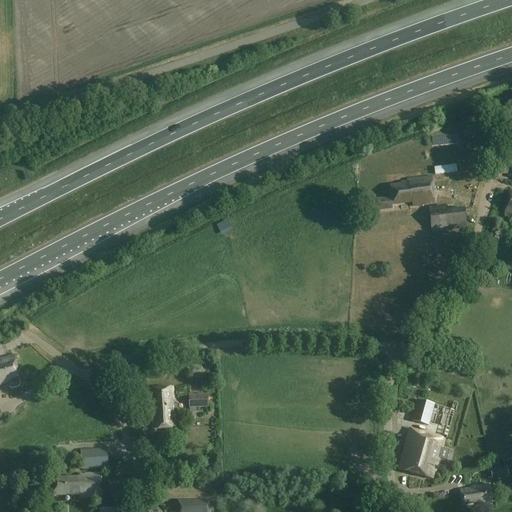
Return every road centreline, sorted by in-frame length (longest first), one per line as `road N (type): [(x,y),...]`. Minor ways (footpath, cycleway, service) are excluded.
road 1 (motorway): [(0,279),(273,148),(511,55)]
road 2 (motorway): [(509,0),(274,89),(0,220)]
road 3 (unclassified): [(0,125),(367,0)]
road 4 (unclassified): [(86,379),(136,357),(257,341),(404,352)]
road 5 (unclassified): [(404,352),(463,276),(493,162)]
road 6 (unclassified): [(401,511),(389,459),(388,392),(404,352)]
road 7 (unclassified): [(146,511),(124,435),(86,379)]
